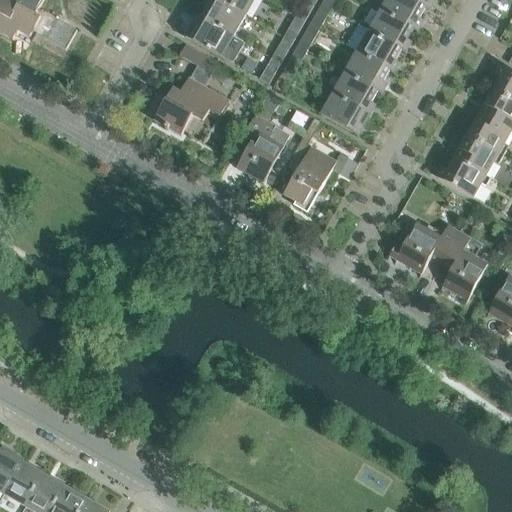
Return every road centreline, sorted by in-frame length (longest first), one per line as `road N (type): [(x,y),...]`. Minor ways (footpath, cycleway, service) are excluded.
road 1 (residential): [(341,277),(388,197),(400,130),(477,0)]
road 2 (residential): [(95,138),(341,277)]
road 3 (residential): [(192,511),(155,480),(0,393)]
road 4 (residential): [(341,277),(511,377)]
road 5 (residential): [(95,138),(148,39),(152,0)]
